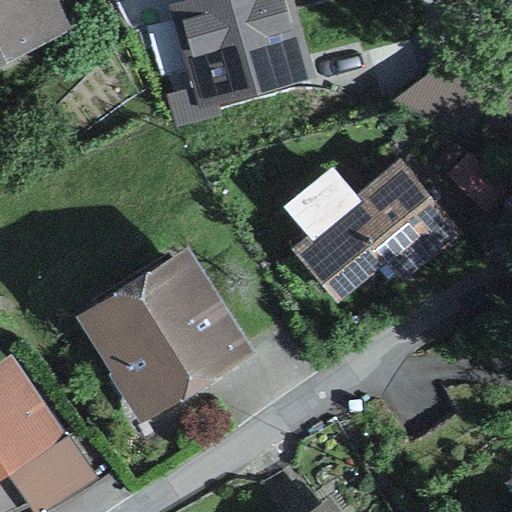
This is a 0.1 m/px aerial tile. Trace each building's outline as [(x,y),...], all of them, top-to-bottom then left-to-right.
[(13,41),(56,20),(47,1),(48,0),(0,0),(0,58),(18,50),(13,41)] [(198,53),(209,89),(296,65),(278,0),(228,0),(187,12),(161,19),(173,60),(198,53)] [(453,57),(395,102),(453,130),(477,69),(453,57)] [(477,69),(453,130),(478,142),(502,81),(477,69)] [(511,85),(502,81),(478,142),(503,155),(511,131),(511,85)] [(511,131),(503,155),(511,157),(511,131)] [(391,264),(400,256),(407,265),(455,225),(402,162),(358,200),(332,169),(292,203),(318,233),(302,247),(338,291),(374,261),(387,275),(395,269),(391,264)] [(487,209),(503,192),(476,165),(460,181),(487,209)] [(235,344),(185,263),(97,317),(127,366),(121,375),(136,400),(143,401),(235,344)] [(0,462),(48,431),(8,371),(0,376),(0,462)] [(27,461),(55,503),(96,476),(68,433),(27,461)]
